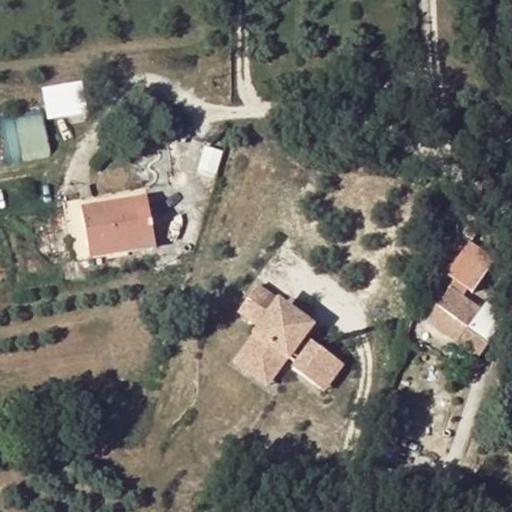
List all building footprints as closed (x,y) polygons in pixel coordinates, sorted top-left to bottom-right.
[(42,118),(83,113),(79,81),(37,86),(42,118)] [(19,158),(45,156),(42,113),(15,116),(19,158)] [(13,117),(0,117),(0,146),(1,160),(16,159),(13,117)] [(146,198),(114,203),(116,210),(148,204),(146,198)] [(156,246),(148,204),(116,210),(114,203),(81,209),(90,258),(156,246)] [(243,350),(275,373),(287,356),(296,362),(292,367),(315,384),(324,372),(332,378),(342,364),(300,333),(300,330),(300,327),(299,325),(297,322),(294,320),(292,318),(289,317),(285,316),(282,317),(273,310),(278,301),(256,286),(238,312),(260,327),(243,350)] [(473,321),(448,304),(436,322),(462,338),(473,321)] [(243,350),(235,363),(266,386),(275,373),(243,350)] [(332,378),(324,372),(315,384),(323,390),(332,378)]
